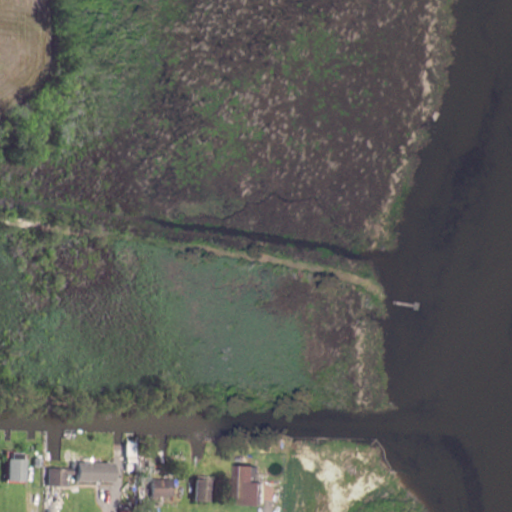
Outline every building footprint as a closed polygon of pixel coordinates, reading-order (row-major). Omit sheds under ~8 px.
[(128,439),(128,455),(137,455),(137,439),(128,439)] [(10,458),(9,479),(28,480),(29,459),(25,459),(25,452),(13,452),(13,458),(10,458)] [(44,458),(34,458),(34,466),(44,466),(44,458)] [(115,463),(115,483),(75,482),(75,475),(69,475),(69,485),(51,485),(51,468),(78,468),(78,463),(115,463)] [(245,465),(244,496),(251,497),(250,504),(271,505),(272,482),(265,482),(265,480),(265,465),(245,465)] [(198,478),(196,501),(212,502),(214,479),(198,478)] [(154,479),(154,497),(176,497),(176,479),(154,479)]
